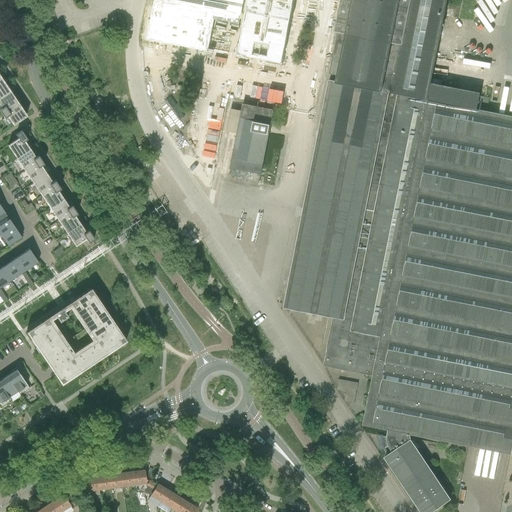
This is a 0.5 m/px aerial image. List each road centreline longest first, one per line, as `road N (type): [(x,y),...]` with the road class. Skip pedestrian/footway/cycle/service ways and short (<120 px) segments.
road 1 (residential): [(5,0),(89,184),(208,368)]
road 2 (unclassified): [(264,300),(141,108),(131,50),(139,0)]
road 3 (unclassified): [(326,0),(264,300)]
road 4 (unclassified): [(407,511),(292,345)]
road 5 (unknown): [(131,50),(308,90)]
road 6 (tertiary): [(0,494),(141,422)]
